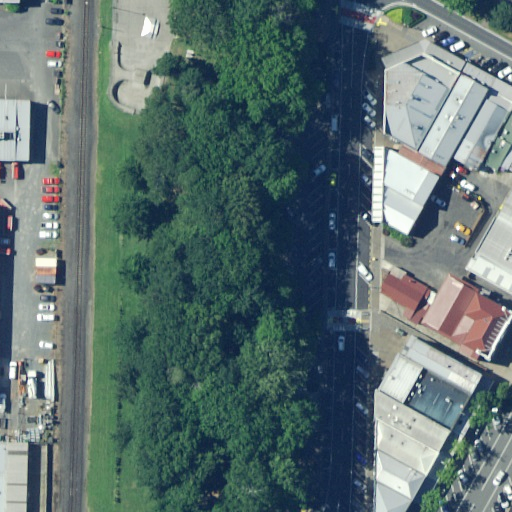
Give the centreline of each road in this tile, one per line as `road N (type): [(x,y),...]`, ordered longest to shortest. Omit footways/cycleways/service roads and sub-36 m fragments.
road 1 (residential): [(327,511),(353,0)]
road 2 (primary): [(511,58),(404,0)]
